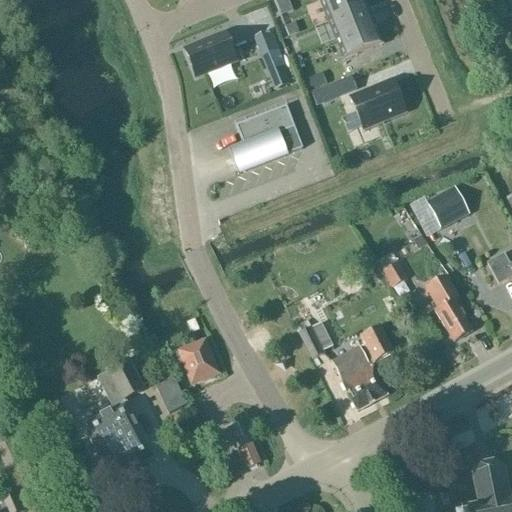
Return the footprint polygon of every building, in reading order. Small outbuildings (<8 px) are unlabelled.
[(329,0),(321,3),(329,23),(366,8),(362,0),(329,0)] [(337,42),(374,27),(366,8),(329,23),(337,42)] [(265,15),(253,20),(257,28),(268,23),(265,15)] [(381,46),(374,27),(337,42),(344,61),(381,46)] [(202,46),(185,53),(195,79),(236,63),(226,36),(212,41),(211,39),(201,43),(202,46)] [(284,69),(268,75),(275,92),(291,85),(284,69)] [(322,75),(301,84),(306,96),(327,87),(322,75)] [(351,79),(331,87),(336,101),(356,92),(351,79)] [(392,84),(351,101),(364,133),(383,125),(382,123),(404,114),(392,84)] [(302,151),(294,130),(286,108),(236,128),(243,148),(230,153),(238,175),(286,157),(302,151)] [(469,216),(454,189),(426,204),(441,232),(469,216)] [(511,278),(511,267),(510,268),(504,255),(486,265),(498,286),(511,278)] [(393,290),(407,281),(397,264),(383,273),(393,290)] [(438,310),(434,313),(445,331),(446,331),(454,344),(471,334),(464,321),(465,320),(454,302),(458,300),(447,282),(428,293),(438,310)] [(322,353),(332,348),(320,325),(311,330),(307,323),(295,329),(312,362),(323,355),(322,353)] [(374,365),(393,355),(380,329),(361,339),(365,346),(359,349),(331,364),(357,414),(387,398),(370,366),(374,364),(374,365)] [(192,385),(217,375),(204,345),(175,357),(180,368),(184,366),(192,385)] [(110,482),(153,460),(152,459),(126,407),(123,402),(142,393),(127,365),(108,374),(112,382),(101,387),(114,412),(84,428),(110,480),(110,482)] [(248,449),(237,453),(245,473),(253,470),(256,468),(248,449)] [(511,511),(511,499),(510,500),(509,498),(503,471),(504,471),(503,470),(502,470),(494,465),(494,464),(493,464),(479,467),(478,468),(473,476),(472,476),(472,478),(478,505),(477,505),(478,506),(465,509),(465,508),(463,509),(456,511),(456,510),(454,511),(511,511)] [(1,500),(0,500),(0,511),(24,511),(15,491),(1,498),(1,500)]
